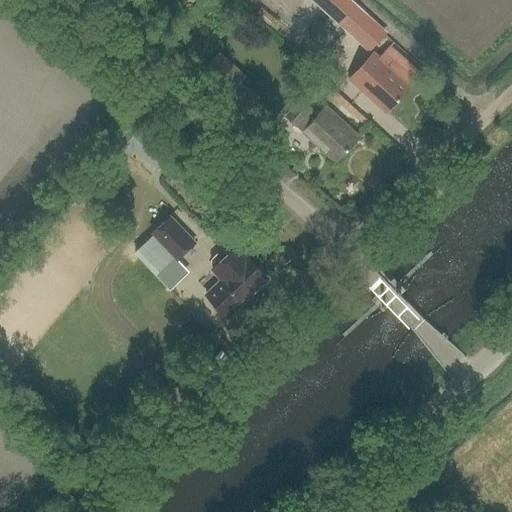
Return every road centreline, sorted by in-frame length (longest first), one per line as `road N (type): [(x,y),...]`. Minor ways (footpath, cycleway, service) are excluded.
road 1 (track): [(511,102),(343,244),(73,511)]
road 2 (unclassified): [(462,378),(343,244),(52,0)]
road 3 (unclassified): [(321,511),(462,378)]
